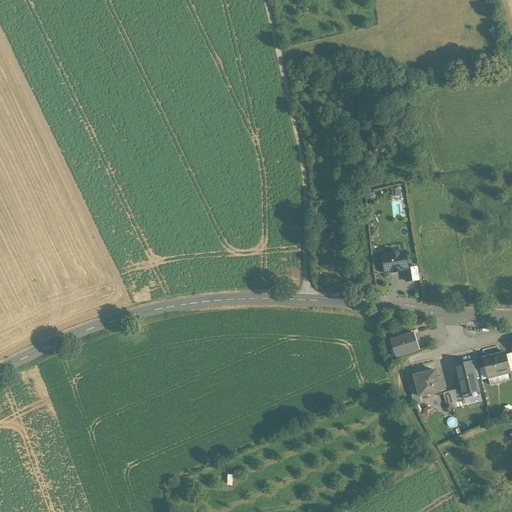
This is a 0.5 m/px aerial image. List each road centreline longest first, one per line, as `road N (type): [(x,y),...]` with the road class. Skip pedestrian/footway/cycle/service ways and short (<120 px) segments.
road 1 (tertiary): [(0,372),(99,326),(188,304),(305,300),(511,318)]
road 2 (track): [(264,0),(303,179),(305,300)]
road 3 (track): [(404,364),(400,391),(464,511)]
